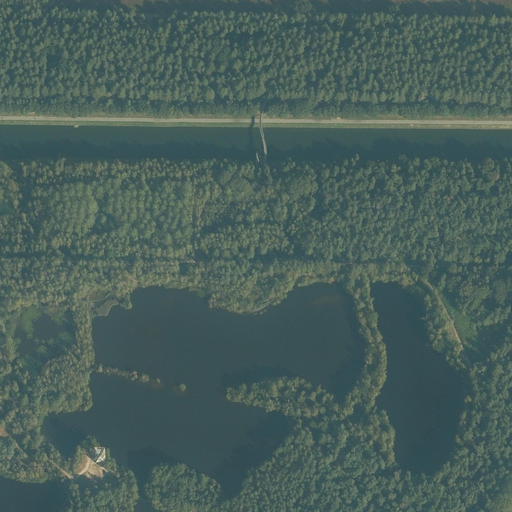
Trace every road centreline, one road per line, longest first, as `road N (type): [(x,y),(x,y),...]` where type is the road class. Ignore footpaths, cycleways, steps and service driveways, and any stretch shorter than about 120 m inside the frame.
road 1 (track): [(511,165),(0,166)]
road 2 (track): [(285,18),(0,11)]
road 3 (track): [(470,511),(486,449),(485,404),(443,305),(412,264)]
road 4 (track): [(511,20),(285,18)]
road 5 (track): [(412,264),(194,262)]
road 6 (track): [(194,262),(0,261)]
road 7 (track): [(0,354),(14,419),(72,481)]
road 8 (track): [(455,511),(417,504),(387,479),(358,415)]
